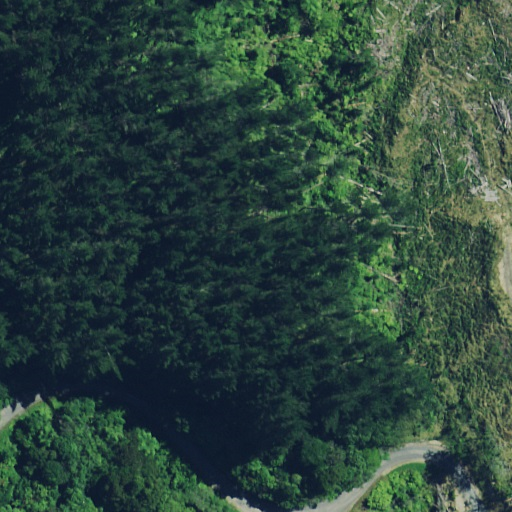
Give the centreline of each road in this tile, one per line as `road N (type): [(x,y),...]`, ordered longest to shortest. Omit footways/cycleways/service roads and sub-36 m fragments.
road 1 (unclassified): [(0,407),(107,380),(252,511)]
road 2 (unclassified): [(312,511),(384,463),(443,467),(465,511)]
